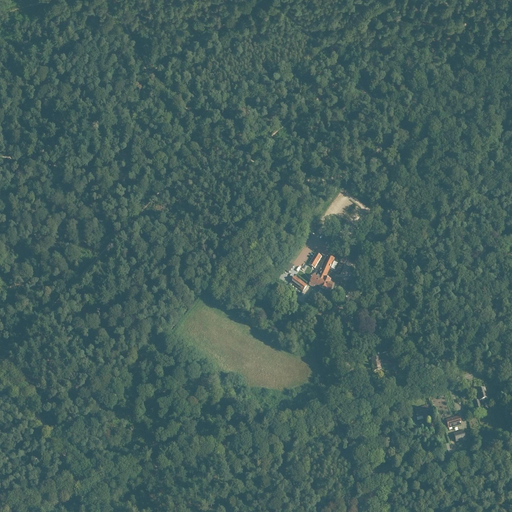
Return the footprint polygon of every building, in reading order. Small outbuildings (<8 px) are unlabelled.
[(316,254),(309,265),(315,268),(322,257),(316,254)] [(337,284),(325,278),(329,269),(335,272),(339,264),(333,261),(334,259),(327,256),(325,260),(318,275),(314,274),(309,285),(320,290),(321,288),(322,289),(323,290),(328,292),(327,293),(329,294),(330,293),(333,294),(335,290),(336,290),(337,289),(335,288),(337,284)] [(294,266),(291,263),(285,270),(289,273),(294,266)] [(307,286),(295,277),(291,282),(303,291),(307,286)] [(381,369),(380,364),(387,362),(387,359),(392,358),(390,353),(382,355),(383,359),(379,360),(379,357),(371,359),(374,371),(381,369)] [(485,389),(477,391),(480,401),(483,400),(483,402),(484,404),(483,405),(484,410),(488,409),(487,404),(489,403),(488,398),(485,389)] [(427,406),(415,410),(417,417),(423,415),(424,419),(428,418),(426,414),(429,414),(427,406)] [(458,417),(446,420),(449,429),(455,427),(455,426),(457,426),(458,426),(462,425),(461,421),(459,421),(458,417)] [(465,440),(463,432),(454,434),(456,442),(465,440)] [(413,469),(411,460),(404,462),(404,463),(400,464),(401,467),(400,468),(401,470),(403,469),(404,472),(410,471),(410,469),(413,469)]
